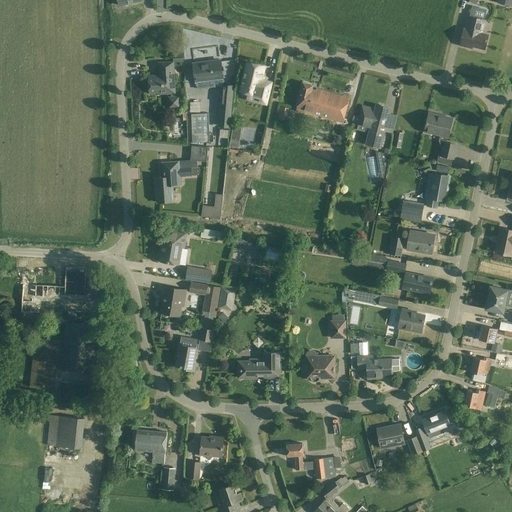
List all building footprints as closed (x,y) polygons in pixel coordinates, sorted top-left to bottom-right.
[(486,19),(468,15),(465,29),(464,28),(460,45),(468,47),(468,45),(484,49),(488,34),(483,33),(486,19)] [(183,61),(183,53),(173,53),(173,61),(183,61)] [(220,60),(208,62),(208,63),(195,65),(194,63),(197,89),(223,86),(222,78),(223,78),(220,60)] [(175,93),(174,62),(159,62),(159,77),(149,77),(150,92),(171,91),(171,97),(169,97),(170,107),(179,106),(179,97),(175,97),(175,93)] [(264,66),(248,62),(240,91),(249,93),(247,99),(266,104),(271,83),(261,80),(264,66)] [(313,85),(303,82),(296,109),(342,122),(349,98),(312,87),(313,85)] [(230,127),(231,104),(233,86),(223,85),(221,108),(220,126),(230,127)] [(390,108),(377,105),(376,110),(362,106),(360,117),(358,123),(358,124),(371,127),(367,144),(369,144),(369,147),(374,149),(375,146),(380,147),(390,108)] [(429,115),(425,131),(448,137),(453,118),(441,115),(441,117),(429,115)] [(221,137),(230,137),(230,129),(221,128),(221,137)] [(403,133),(396,132),(394,146),(401,147),(403,133)] [(230,146),(238,148),(239,140),(231,138),(230,146)] [(453,158),(457,145),(446,142),(443,156),(439,155),(437,162),(451,165),(453,158)] [(208,147),(192,145),(191,160),(206,162),(208,147)] [(377,154),(382,162),(386,163),(388,154),(378,151),(377,154)] [(377,152),(365,154),(369,178),(381,176),(377,152)] [(180,168),(179,161),(162,162),(163,177),(156,178),(156,186),(158,186),(159,193),(157,193),(157,202),(174,201),(173,185),(181,185),(181,177),(198,176),(198,167),(180,168)] [(450,176),(434,173),(428,207),(436,208),(438,199),(446,200),(450,176)] [(424,204),(403,201),(400,218),(421,221),(424,204)] [(217,203),(206,203),(206,220),(216,220),(217,203)] [(227,232),(202,228),(200,237),(225,241),(227,232)] [(511,230),(501,228),(496,252),(511,255),(511,230)] [(187,233),(166,229),(161,261),(186,265),(187,258),(181,257),(182,247),(184,247),(187,233)] [(434,234),(411,230),(408,249),(419,251),(419,249),(432,251),(434,234)] [(404,238),(392,236),(389,253),(401,255),(404,238)] [(269,247),(265,257),(281,263),(285,253),(269,247)] [(386,257),(355,252),(353,265),(384,270),(386,257)] [(406,264),(388,260),(386,269),(404,273),(406,264)] [(84,311),(86,266),(66,267),(65,286),(23,284),(22,312),(23,312),(23,314),(31,314),(31,312),(41,313),(41,310),(84,311)] [(186,279),(210,283),(212,270),(188,266),(186,279)] [(433,278),(406,272),(403,288),(430,293),(433,278)] [(202,316),(200,326),(214,329),(221,286),(237,289),(221,286),(221,287),(208,285),(207,286),(191,283),(190,292),(206,295),(202,310),(205,311),(204,317),(202,316)] [(221,286),(214,329),(212,341),(212,342),(219,308),(232,311),(237,289),(221,286)] [(509,290),(491,286),(486,308),(504,312),(509,290)] [(186,290),(166,287),(164,296),(165,296),(164,302),(163,302),(162,312),(178,315),(181,299),(185,300),(186,290)] [(356,291),(346,289),(346,295),(354,297),(354,299),(397,308),(399,300),(356,291)] [(411,310),(403,308),(399,328),(422,332),(425,315),(410,312),(411,310)] [(346,338),(346,320),(331,320),(332,338),(346,338)] [(57,324),(35,321),(33,332),(55,335),(57,324)] [(511,324),(501,322),(499,329),(506,330),(504,336),(511,338),(511,324)] [(98,328),(65,325),(62,370),(94,372),(98,328)] [(499,329),(482,325),(479,339),(495,343),(499,329)] [(212,341),(214,329),(200,326),(198,339),(212,341)] [(61,341),(35,338),(29,387),(55,390),(61,341)] [(395,347),(404,348),(406,342),(396,340),(395,347)] [(491,351),(499,352),(501,345),(493,343),(491,351)] [(197,347),(180,344),(176,366),(187,367),(187,369),(195,370),(195,368),(195,365),(198,365),(198,362),(196,362),(198,353),(196,352),(197,347)] [(315,351),(313,350),(312,350),(310,351),(309,351),(308,352),(307,353),(306,353),(306,355),(306,360),(303,361),(303,371),(307,371),(307,378),(311,378),(311,379),(312,380),(313,381),(314,381),(315,381),(316,381),(317,381),(318,381),(318,380),(319,380),(319,379),(320,379),(320,378),(335,378),(335,355),(317,355),(316,352),(315,351)] [(281,378),(280,352),(263,352),(264,360),(257,360),(257,358),(249,359),(249,361),(238,361),(238,368),(238,378),(244,378),(244,379),(258,378),(258,377),(264,376),(264,378),(281,378)] [(497,354),(495,360),(505,362),(506,356),(497,354)] [(373,359),(373,355),(358,356),(351,356),(352,368),(359,368),(368,367),(368,378),(392,377),(392,371),(400,371),(399,359),(392,359),(391,358),(373,359)] [(490,358),(484,357),(484,359),(475,357),(472,372),(482,374),(483,371),(487,372),(490,358)] [(485,404),(494,406),(497,399),(497,397),(503,398),(505,391),(499,390),(500,389),(489,386),(487,392),(487,393),(488,393),(485,404)] [(481,409),(485,392),(477,390),(477,392),(468,390),(465,405),(481,409)] [(423,419),(430,438),(444,433),(443,428),(450,425),(445,410),(423,419)] [(85,419),(50,415),(47,445),(82,448),(85,419)] [(405,443),(401,424),(392,425),(392,428),(378,431),(381,448),(405,443)] [(431,448),(422,426),(414,430),(417,436),(418,435),(424,451),(431,448)] [(167,432),(138,429),(136,449),(154,451),(153,462),(165,463),(167,432)] [(413,455),(424,451),(418,435),(417,436),(407,440),(413,455)] [(216,438),(202,436),(201,454),(222,456),(224,440),(222,439),(222,437),(216,436),(216,438)] [(304,455),(303,443),(287,444),(288,456),(293,456),(293,458),(296,458),(296,470),(315,468),(316,478),(334,477),(333,467),(338,466),(337,456),(314,459),(314,461),(303,462),(302,455),(304,455)] [(56,481),(57,466),(63,467),(63,460),(45,459),(44,481),(56,481)] [(201,462),(191,461),(189,477),(185,477),(185,480),(198,482),(199,478),(201,462)] [(175,468),(163,467),(162,488),(174,489),(175,468)] [(371,478),(369,473),(363,476),(366,485),(372,483),(372,482),(376,481),(374,477),(371,478)] [(342,486),(338,480),(335,482),(322,492),(327,499),(340,488),(342,486)] [(237,494),(234,485),(218,490),(224,506),(222,507),(223,511),(237,511),(234,503),(243,500),(240,493),(237,494)] [(343,503),(339,507),(332,501),(329,504),(325,500),(314,511),(345,511),(349,508),(343,503)] [(420,511),(416,503),(408,507),(409,511),(420,511)]
